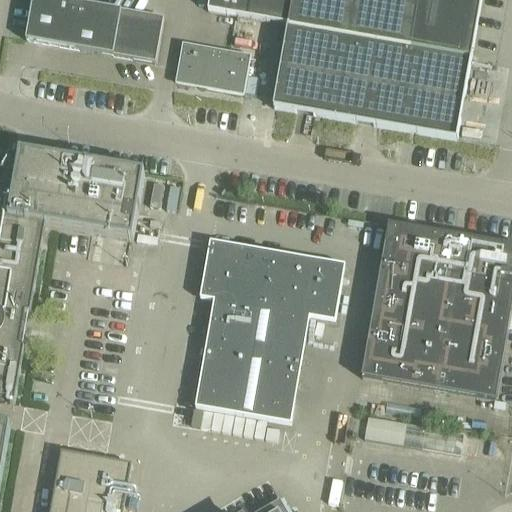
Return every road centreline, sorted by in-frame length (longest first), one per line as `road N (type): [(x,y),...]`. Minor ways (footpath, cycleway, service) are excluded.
road 1 (unclassified): [(511,202),(0,108)]
road 2 (unknown): [(297,485),(352,330),(350,265),(338,253),(287,239),(183,220)]
road 3 (unknown): [(173,279),(88,272),(69,280),(45,423)]
road 4 (unknown): [(297,485),(137,428)]
road 5 (unknown): [(173,279),(137,428)]
